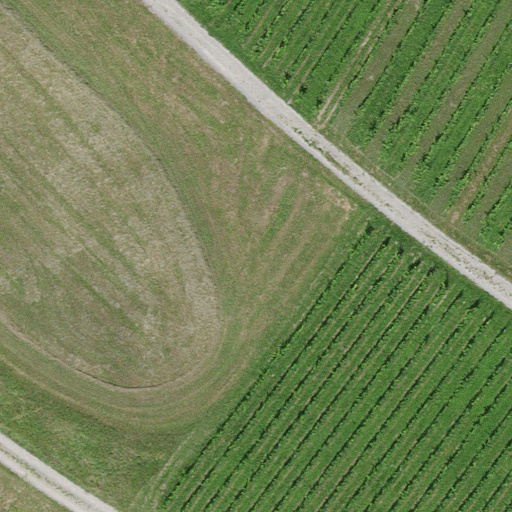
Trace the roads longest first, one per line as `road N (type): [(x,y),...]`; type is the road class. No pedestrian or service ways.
road 1 (track): [(511,290),(294,127),(154,0)]
road 2 (track): [(106,511),(0,441)]
